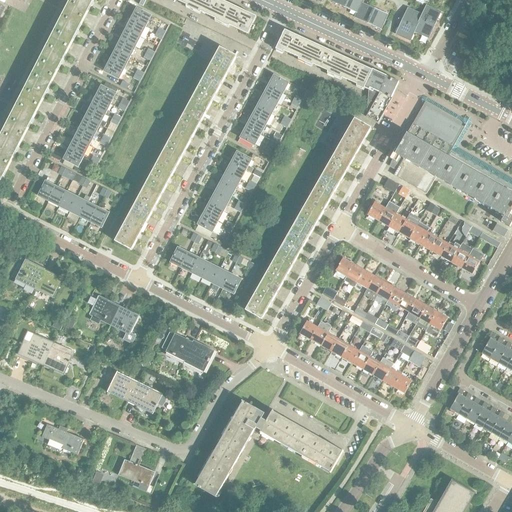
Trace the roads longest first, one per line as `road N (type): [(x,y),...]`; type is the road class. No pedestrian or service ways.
road 1 (residential): [(0,377),(186,455),(269,345)]
road 2 (residential): [(282,11),(137,279)]
road 3 (residential): [(3,213),(113,0)]
road 4 (residential): [(337,226),(424,75)]
road 5 (residential): [(411,427),(269,345)]
road 6 (residential): [(337,226),(478,307)]
road 7 (tertiary): [(424,75),(282,11)]
road 8 (residential): [(137,279),(3,213)]
road 9 (residential): [(269,345),(137,279)]
road 10 (tertiary): [(411,427),(478,307)]
road 11 (residential): [(269,345),(337,226)]
